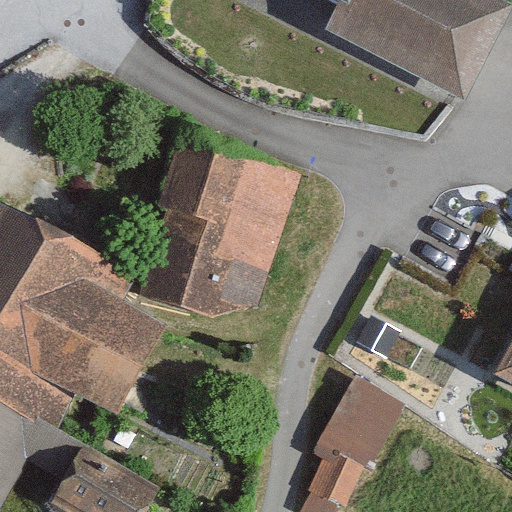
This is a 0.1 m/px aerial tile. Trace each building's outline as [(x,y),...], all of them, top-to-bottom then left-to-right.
[(464,100),(511,7),(511,5),(502,0),(337,0),(323,27),(464,100)] [(311,170),(197,138),(151,298),(265,330),(311,170)] [(0,164),(10,147),(0,140),(0,164)] [(0,406),(82,452),(98,427),(67,410),(76,394),(140,428),(187,339),(127,307),(141,284),(0,202),(0,406)] [(511,345),(492,382),(511,393),(511,345)] [(338,511),(359,511),(403,409),(352,387),(305,498),(338,511)] [(68,482),(82,452),(0,406),(0,511),(30,511),(14,503),(36,465),(68,482)] [(78,511),(173,511),(177,507),(101,459),(70,507),(78,511)]
